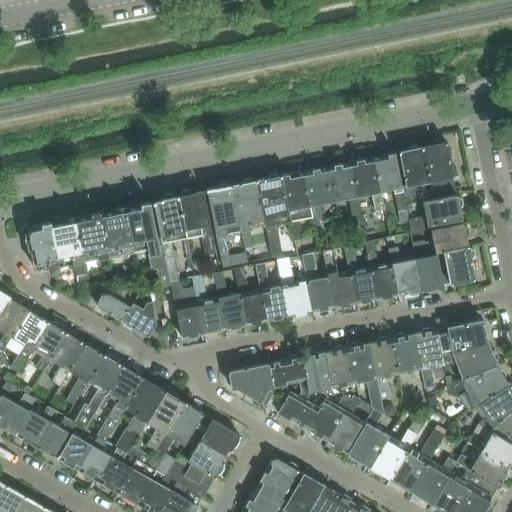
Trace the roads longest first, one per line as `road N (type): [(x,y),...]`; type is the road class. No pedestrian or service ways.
road 1 (unclassified): [(0,198),(475,103)]
road 2 (residential): [(193,361),(216,347),(511,296)]
road 3 (residential): [(193,361),(161,359),(26,288),(4,262),(0,243)]
road 4 (residential): [(511,287),(475,103)]
road 5 (residential): [(417,511),(261,428)]
